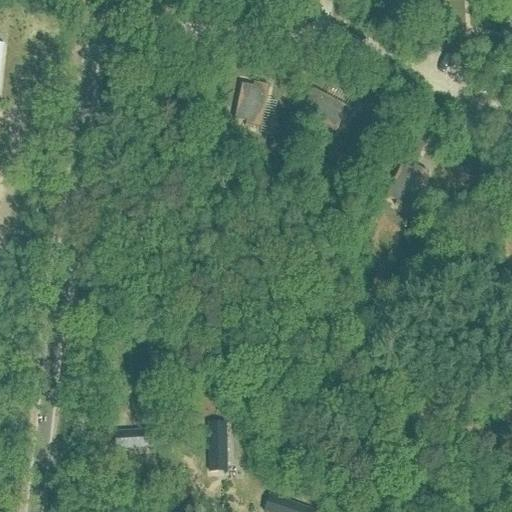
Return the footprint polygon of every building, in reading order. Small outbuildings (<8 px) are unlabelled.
[(309,0),(282,0),(282,7),(298,8),(298,4),(309,5),(309,0)] [(22,31),(16,61),(35,65),(41,35),(22,31)] [(234,122),(245,124),(244,128),(260,132),(268,88),(253,85),(252,89),(241,87),(234,122)] [(334,135),(340,125),(344,127),(351,113),(313,92),(305,106),(309,108),(303,118),(334,135)] [(386,199),(396,204),(394,208),(408,215),(427,175),(413,168),(411,172),(401,167),(386,199)] [(127,343),(135,392),(153,389),(145,340),(127,343)] [(208,426),(209,475),(227,475),(226,425),(208,426)] [(115,453),(161,450),(160,432),(114,435),(115,453)] [(263,511),(311,511),(269,498),(263,511)] [(202,511),(194,502),(182,511),(202,511)]
